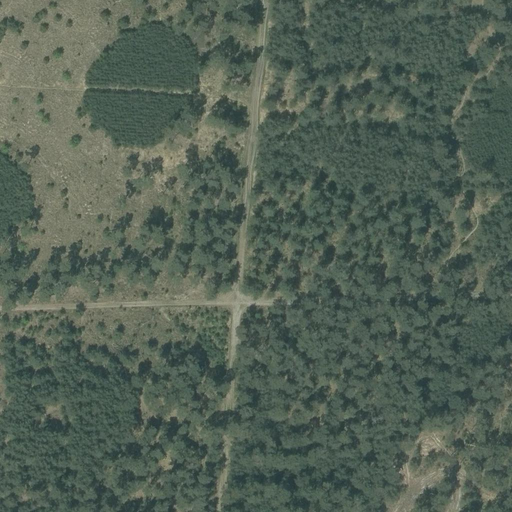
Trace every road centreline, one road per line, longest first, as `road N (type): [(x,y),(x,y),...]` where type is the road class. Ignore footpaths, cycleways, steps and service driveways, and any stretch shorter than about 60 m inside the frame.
road 1 (track): [(236,304),(0,310)]
road 2 (track): [(456,297),(236,304)]
road 3 (track): [(219,511),(236,304)]
road 4 (track): [(236,304),(254,99)]
